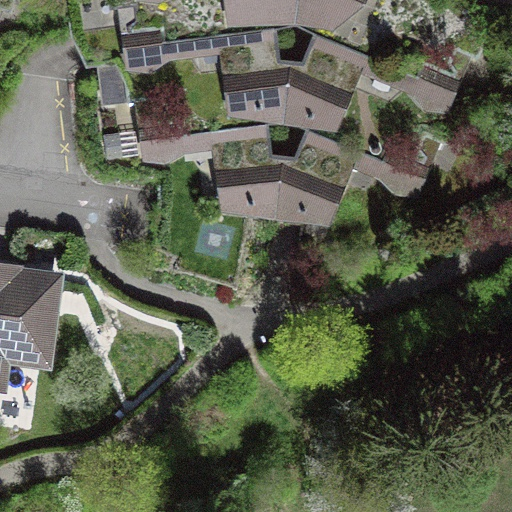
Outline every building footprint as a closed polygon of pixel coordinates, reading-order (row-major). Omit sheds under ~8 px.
[(0,0),(0,8),(10,12),(14,0),(0,0)] [(264,38),(277,36),(272,0),(108,0),(109,9),(136,6),(138,18),(127,26),(131,61),(188,54),(187,47),(264,38)] [(270,137),(224,131),(223,138),(214,203),(302,214),(305,180),(291,161),(328,74),(318,70),(300,63),(313,32),(326,0),(272,0),(277,36),(264,38),(268,74),(262,75),(270,137)] [(326,0),(313,32),(330,39),(358,51),(355,59),(446,97),(457,70),(449,61),(454,49),(478,59),(482,49),(493,54),(497,45),(486,40),(494,18),(450,0),(326,0)] [(313,32),(300,63),(318,70),(330,39),(313,32)] [(224,131),(270,137),(262,75),(268,74),(264,38),(187,47),(188,54),(131,61),(122,63),(124,82),(112,83),(113,94),(126,92),(127,102),(153,98),(155,111),(144,118),(149,154),(164,155),(185,143),(223,138),(224,131)] [(330,165),(335,151),(379,169),(398,187),(412,189),(426,156),(417,147),(423,135),(447,145),(452,135),(463,140),(467,131),(455,126),(464,104),(446,97),(355,59),(358,51),(330,39),(318,70),(328,74),(291,161),(305,180),(302,214),(324,217),(339,181),(334,179),(338,169),(330,165)] [(0,348),(37,353),(41,353),(41,350),(46,309),(42,309),(45,281),(0,275),(0,348)]
